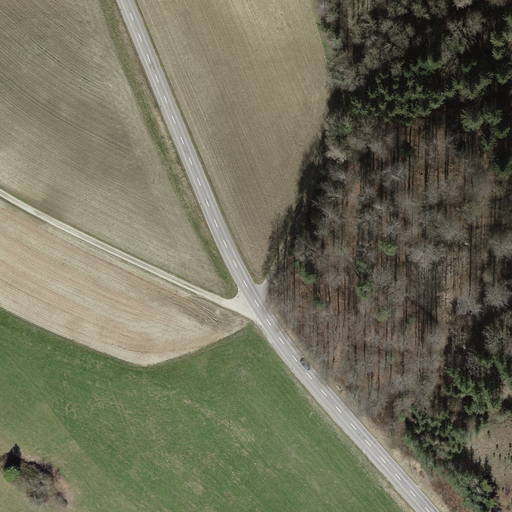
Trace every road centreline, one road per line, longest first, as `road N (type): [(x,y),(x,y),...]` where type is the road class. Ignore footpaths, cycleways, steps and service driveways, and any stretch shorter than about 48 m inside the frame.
road 1 (track): [(511,0),(378,54),(345,96),(257,304),(227,304),(0,195)]
road 2 (secondary): [(429,511),(297,362),(257,304),(125,0)]
road 3 (track): [(285,246),(400,291),(511,387)]
